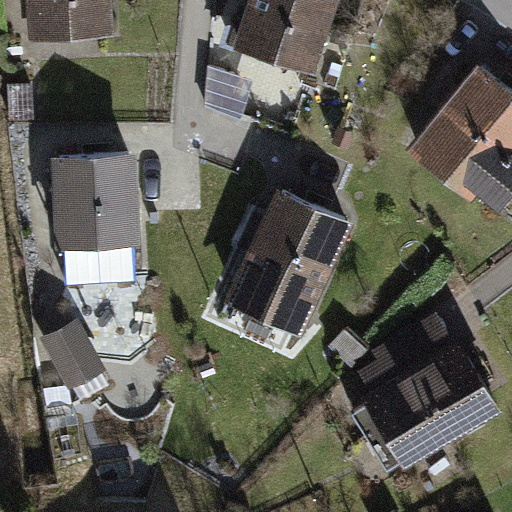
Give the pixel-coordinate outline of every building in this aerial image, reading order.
[(112,0),(27,0),(30,35),(115,28),(112,0)] [(248,0),(235,43),(318,68),(339,0),(248,0)] [(511,84),(479,59),(411,148),(475,197),(480,190),(505,209),(511,200),(511,84)] [(255,78),(211,64),(205,107),(242,121),(255,78)] [(339,125),(333,141),(348,147),(355,132),(339,125)] [(137,152),(50,157),(55,246),(142,241),(137,152)] [(277,183),(227,297),(305,331),(355,217),(277,183)] [(359,368),(372,389),(454,340),(436,310),(371,348),(377,358),(359,368)] [(106,369),(78,319),(42,338),(69,389),(106,369)] [(344,329),(329,344),(352,366),(366,351),(344,329)] [(372,389),(363,396),(405,465),(503,407),(461,337),(454,340),(372,389)]
